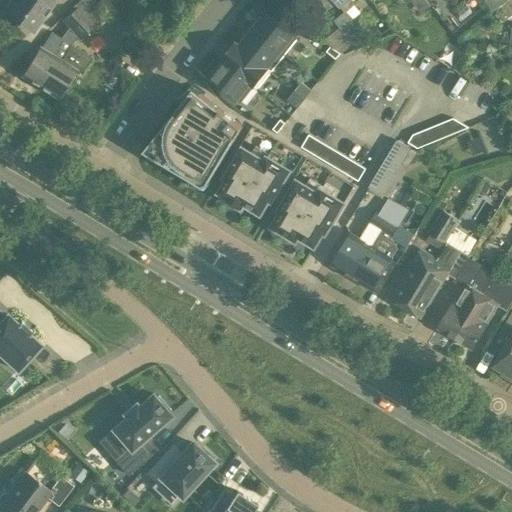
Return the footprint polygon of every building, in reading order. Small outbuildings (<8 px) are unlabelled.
[(11,0),(3,11),(19,22),(33,0),(11,0)] [(33,0),(19,22),(32,31),(54,0),(33,0)] [(84,14),(83,13),(94,3),(91,0),(80,0),(75,5),(77,7),(62,21),(69,28),(84,14)] [(124,0),(101,0),(99,2),(125,29),(139,15),(124,0)] [(351,0),(335,0),(345,12),(355,4),(351,0)] [(411,0),(421,14),(431,6),(425,0),(407,0),(409,2),(411,0)] [(485,0),(492,9),(503,0),(485,0)] [(84,14),(69,28),(60,38),(51,53),(54,55),(45,70),(49,72),(40,87),(58,98),(75,71),(81,74),(91,58),(71,46),(77,36),(80,40),(95,26),(97,28),(108,18),(106,15),(94,3),(83,13),(84,14)] [(266,12),(252,29),(284,54),(298,37),(266,12)] [(367,39),(345,12),(334,20),(357,48),(367,39)] [(284,54),(252,29),(239,46),(271,71),(284,54)] [(40,47),(22,75),(40,87),(49,72),(45,70),(54,55),(51,53),(60,38),(51,32),(41,48),(40,47)] [(271,71),(239,46),(235,43),(221,61),(253,86),(257,89),(271,71)] [(330,46),(326,51),(336,59),(340,53),(330,46)] [(240,103),(253,86),(221,61),(208,78),(240,103)] [(295,91),(304,98),(308,93),(311,89),(302,82),(299,86),(295,91)] [(304,98),(295,91),(291,96),(288,99),(298,106),(300,103),(300,104),(304,98)] [(188,105),(183,101),(143,151),(189,178),(192,173),(196,174),(204,177),(209,181),(242,127),(201,95),(197,99),(191,103),(188,105)] [(495,115),(478,120),(486,143),(502,137),(495,115)] [(408,142),(417,148),(468,127),(453,118),(412,134),(408,142)] [(277,133),(285,123),(280,119),(273,129),(277,133)] [(365,168),(308,134),(301,147),(357,181),(365,168)] [(382,197),(402,163),(406,166),(415,151),(397,140),(368,189),(382,197)] [(271,202),(290,170),(266,156),(264,160),(242,147),(223,179),(226,180),(218,193),(226,198),(225,199),(242,209),(244,205),(261,215),(269,200),(271,202)] [(323,233),(325,234),(344,203),(320,189),(318,193),(296,180),(278,211),(280,212),(271,227),(296,242),(298,238),(315,247),(323,233)] [(367,227),(379,235),(389,217),(400,224),(409,209),(389,197),(381,211),(378,209),(367,227)] [(459,219),(443,210),(429,232),(446,242),(454,226),(459,219)] [(379,235),(390,241),(392,238),(400,224),(389,217),(379,235)] [(421,318),(448,274),(455,278),(478,241),(454,226),(446,242),(447,243),(439,256),(442,257),(427,282),(422,278),(416,288),(419,290),(407,310),(421,318)] [(379,235),(367,227),(359,240),(351,235),(333,264),(353,276),(371,247),(376,240),(379,235)] [(376,240),(371,247),(353,276),(373,289),(397,249),(392,239),(392,238),(390,241),(379,235),(376,240)] [(420,248),(389,299),(407,310),(419,290),(416,288),(422,278),(427,282),(442,257),(439,256),(437,259),(420,248)] [(438,328),(455,338),(494,274),(481,266),(469,286),(465,283),(442,321),(438,328)] [(511,299),(511,283),(494,274),(455,338),(472,349),(479,337),(498,304),(506,309),(511,299)] [(500,375),(511,382),(511,381),(511,310),(498,334),(508,340),(493,366),(502,371),(500,375)] [(0,354),(17,371),(40,345),(28,334),(31,331),(21,322),(19,325),(6,314),(0,320),(0,354)] [(126,417),(112,429),(129,449),(116,461),(127,474),(156,449),(145,437),(170,416),(167,412),(170,410),(158,396),(155,398),(152,395),(138,407),(135,404),(124,414),(126,417)] [(181,498),(214,462),(211,460),(213,458),(204,449),(202,451),(192,442),(177,458),(167,449),(146,473),(156,483),(160,478),(181,498)] [(69,474),(79,483),(88,472),(77,464),(69,474)] [(58,506),(73,486),(60,476),(49,490),(25,472),(9,494),(8,493),(6,493),(4,494),(3,494),(2,495),(1,496),(0,496),(0,511),(34,511),(38,508),(39,508),(39,507),(46,497),(58,506)] [(223,487),(207,511),(251,511),(257,504),(236,490),(233,494),(223,487)] [(128,490),(122,496),(132,506),(138,499),(128,490)]
